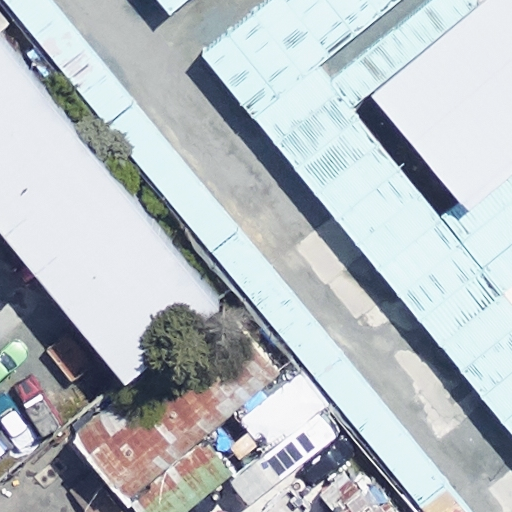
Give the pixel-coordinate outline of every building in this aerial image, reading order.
[(193,0),(135,0),(159,28),(193,0)] [(441,0),(296,0),(206,73),(357,258),(422,205),(329,91),(441,0)] [(511,187),(511,2),(388,104),(478,215),(511,187)] [(226,316),(0,39),(0,236),(130,395),(226,316)] [(511,214),(505,206),(385,304),(511,458),(511,214)]
